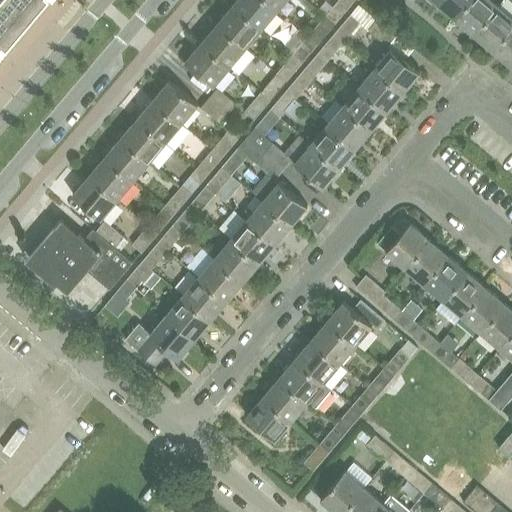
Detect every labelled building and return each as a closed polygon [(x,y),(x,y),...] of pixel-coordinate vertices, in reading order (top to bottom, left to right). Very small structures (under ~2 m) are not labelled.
[(0,0),(0,50),(42,0),(0,0)] [(277,8),(267,0),(236,0),(233,4),(261,27),(277,8)] [(284,0),(267,0),(277,8),(284,0)] [(469,0),(436,0),(436,1),(455,17),(469,0)] [(497,5),(491,0),(469,0),(455,17),(474,33),(497,5)] [(261,27),(233,4),(217,23),(245,46),(261,27)] [(334,4),(324,16),(334,24),(343,12),(334,4)] [(474,33),(493,49),(511,26),(511,17),(497,5),(474,33)] [(350,14),(340,25),(350,33),(359,22),(350,14)] [(395,35),(376,19),(368,29),(387,45),(395,35)] [(229,66),(245,46),(217,23),(201,42),(229,66)] [(318,23),(308,35),(318,43),(327,31),(318,23)] [(511,26),(493,49),(511,65),(511,26)] [(334,33),(324,44),(334,52),(343,41),(334,33)] [(229,66),(201,42),(185,61),(213,85),(229,66)] [(302,42),(292,54),(302,62),(311,50),(302,42)] [(375,67),(403,90),(419,71),(391,48),(375,67)] [(318,52),(308,63),(318,71),(327,60),(318,52)] [(286,61),(276,72),(286,80),(295,69),(286,61)] [(387,109),(403,90),(375,67),(359,86),(387,109)] [(302,71),(292,82),(302,90),(311,79),(302,71)] [(169,79),(153,98),(181,122),(197,103),(169,79)] [(270,80),(260,91),(270,99),(279,88),(270,80)] [(371,128),(387,109),(359,86),(343,105),(371,128)] [(217,87),(208,97),(228,113),(236,103),(217,87)] [(286,90),(276,101),(286,109),(295,98),(286,90)] [(228,113),(208,97),(200,106),(219,123),(228,113)] [(165,141),(181,122),(153,98),(137,117),(165,141)] [(254,99),(244,110),(254,118),(263,107),(254,99)] [(371,128),(343,105),(327,124),(354,147),(371,128)] [(270,109),(260,120),(270,128),(279,117),(270,109)] [(149,160),(165,141),(137,117),(121,136),(149,160)] [(327,124),(310,143),(338,167),(354,147),(327,124)] [(107,153),(135,177),(149,160),(121,136),(107,153)] [(221,137),(212,149),(221,157),(231,145),(221,137)] [(272,142),(264,152),(283,168),(291,159),(272,142)] [(322,186),(338,167),(310,143),(294,162),(322,186)] [(238,147),(228,158),(237,166),(247,155),(238,147)] [(283,168),(264,152),(255,162),(275,178),(283,168)] [(135,177),(107,153),(89,174),(117,197),(135,177)] [(205,156),(196,168),(205,176),(215,164),(205,156)] [(222,166),(212,177),(221,185),(231,174),(222,166)] [(117,197),(89,174),(72,194),(100,218),(117,197)] [(189,175),(180,187),(189,195),(199,183),(189,175)] [(263,200),(290,223),(307,204),(279,180),(263,200)] [(206,185),(196,196),(205,204),(215,193),(206,185)] [(173,194),(164,206),(173,213),(183,202),(173,194)] [(246,219),(274,242),(290,223),(263,200),(246,219)] [(190,203),(180,215),(189,223),(199,212),(190,203)] [(158,213),(148,225),(157,232),(167,221),(158,213)] [(68,290),(87,268),(110,242),(93,227),(85,236),(62,217),(28,257),(68,290)] [(246,219),(230,238),(258,261),(274,242),(246,219)] [(104,220),(96,229),(115,246),(124,236),(104,220)] [(174,222),(164,234),(173,242),(183,230),(174,222)] [(377,242),(405,266),(428,238),(409,222),(400,233),(392,226),(391,225),(377,242)] [(141,232),(132,243),(141,251),(151,240),(141,232)] [(230,238),(214,257),(242,280),(258,261),(230,238)] [(447,254),(428,238),(405,266),(424,282),(447,254)] [(158,241),(148,253),(157,261),(167,249),(158,241)] [(110,242),(87,268),(110,287),(132,261),(110,242)] [(424,282),(443,298),(467,270),(447,254),(424,282)] [(226,300),(242,280),(214,257),(198,276),(226,300)] [(142,260),(132,272),(141,280),(151,268),(142,260)] [(443,298),(462,314),(486,286),(467,270),(443,298)] [(375,303),(385,291),(365,274),(355,286),(375,303)] [(210,319),(226,300),(198,276),(182,295),(210,319)] [(126,279),(116,291),(125,299),(135,287),(126,279)] [(505,303),(486,286),(462,314),(481,331),(505,303)] [(385,291),(375,303),(386,313),(394,303),(383,293),(385,291)] [(194,338),(210,319),(182,295),(166,314),(194,338)] [(344,300),(327,319),(355,343),(371,324),(377,328),(385,318),(364,300),(355,310),(344,300)] [(511,332),(511,308),(505,303),(481,331),(500,347),(511,332)] [(401,309),(393,319),(405,329),(413,319),(401,309)] [(159,366),(171,351),(178,357),(194,338),(166,314),(150,333),(140,325),(127,340),(159,366)] [(339,362),(355,343),(327,319),(311,338),(339,362)] [(420,325),(412,335),(424,345),(432,335),(420,325)] [(511,332),(500,347),(511,356),(511,332)] [(323,381),(339,362),(311,338),(295,357),(323,381)] [(439,341),(431,351),(443,361),(451,351),(439,341)] [(393,356),(383,367),(393,375),(403,364),(393,356)] [(295,357),(279,376),(307,400),(323,381),(295,357)] [(458,357),(450,367),(462,377),(470,367),(458,357)] [(511,371),(496,389),(508,399),(511,394),(511,371)] [(477,373),(469,383),(481,393),(489,383),(477,373)] [(377,375),(367,386),(377,394),(387,383),(377,375)] [(291,419),(307,400),(279,376),(263,395),(291,419)] [(508,399),(496,389),(488,399),(500,409),(508,399)] [(361,394),(351,405),(361,413),(371,402),(361,394)] [(275,438),(291,419),(263,395),(247,415),(275,438)] [(345,412),(335,424),(345,432),(355,420),(345,412)] [(329,431),(319,443),(329,451),(339,439),(329,431)] [(511,451),(511,431),(498,447),(508,456),(511,451)] [(382,441),(374,450),(386,460),(394,450),(382,441)] [(313,450),(303,462),(313,470),(323,458),(313,450)] [(401,457),(393,466),(405,476),(413,466),(401,457)] [(337,511),(340,511),(363,486),(344,470),(320,498),(337,511)] [(420,473),(412,482),(424,492),(432,482),(420,473)] [(462,500),(471,508),(485,491),(476,484),(462,500)] [(340,511),(373,511),(382,502),(363,486),(340,511)] [(439,489),(431,498),(443,508),(451,498),(439,489)] [(481,511),(493,498),(485,491),(471,508),(476,511),(481,511)] [(496,511),(502,506),(493,498),(481,511),(496,511)] [(393,511),(382,502),(373,511),(393,511)]
